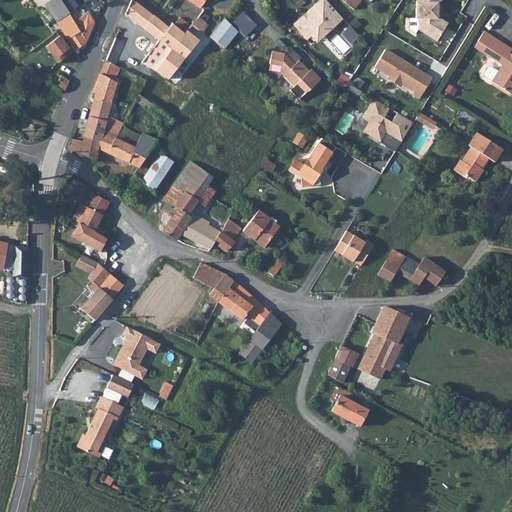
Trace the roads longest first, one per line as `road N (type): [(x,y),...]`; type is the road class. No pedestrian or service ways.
road 1 (tertiary): [(52,161),(36,396),(16,511)]
road 2 (residential): [(52,161),(89,176),(159,245),(316,306)]
road 3 (residential): [(316,306),(444,290),(469,265),(511,185)]
road 4 (tertiary): [(116,0),(52,161)]
road 5 (residential): [(316,306),(298,411),(339,438)]
